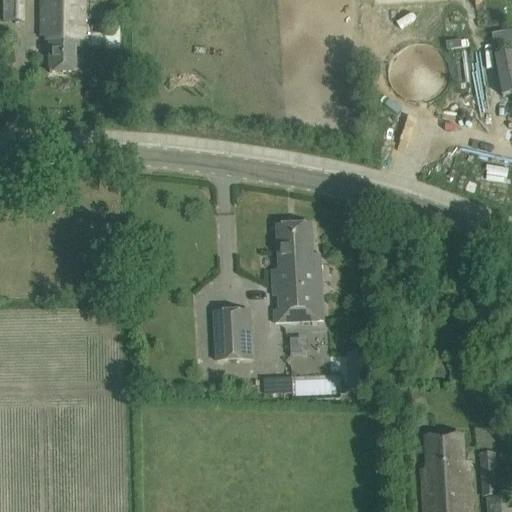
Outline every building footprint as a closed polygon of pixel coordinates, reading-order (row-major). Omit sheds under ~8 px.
[(5,0),(6,23),(23,24),(23,0),(5,0)] [(74,49),(83,49),(82,0),(39,0),(41,37),(48,37),(49,74),(74,73),(74,49)] [(495,55),(511,51),(511,31),(492,35),(495,55)] [(511,54),(495,57),(503,98),(511,96),(511,54)] [(275,326),(323,323),(320,257),(313,257),(312,226),(277,228),(279,272),(272,273),(273,302),(280,301),(280,313),(274,313),(275,326)] [(213,312),(215,363),(253,362),(251,310),(213,312)] [(471,511),(469,464),(464,464),(462,437),(425,439),(427,477),(421,477),(423,511),(471,511)] [(482,499),(499,498),(495,455),(480,456),(482,499)] [(486,511),(511,511),(511,499),(485,501),(486,511)]
